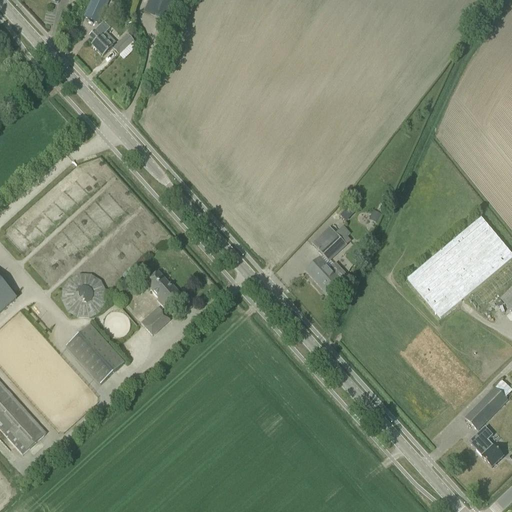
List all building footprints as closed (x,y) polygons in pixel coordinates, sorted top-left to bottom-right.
[(90,0),(83,18),(98,25),(108,0),(90,0)] [(148,0),(144,12),(173,23),(182,0),(148,0)] [(89,37),(95,43),(91,47),(102,58),(111,49),(101,38),(109,30),(103,23),(89,37)] [(112,50),(118,56),(132,42),(126,36),(112,50)] [(372,212),(370,221),(378,222),(380,214),(372,212)] [(407,281),(440,320),(511,260),(511,256),(481,219),(407,281)] [(321,257),(323,258),(328,264),(346,248),(340,241),(343,238),(338,232),(334,235),(328,229),(311,245),(321,257)] [(305,272),(326,295),(346,277),(335,265),(329,271),(319,260),(305,272)] [(19,268),(37,288),(41,284),(23,265),(19,268)] [(144,285),(160,303),(159,304),(163,309),(179,295),(172,287),(170,288),(157,274),(151,279),(150,278),(145,283),(146,284),(144,285)] [(97,277),(77,277),(64,282),(63,305),(69,317),(92,318),(103,313),(104,292),(97,277)] [(0,282),(0,313),(16,300),(0,282)] [(511,292),(501,302),(511,314),(511,292)] [(140,325),(152,337),(158,332),(146,319),(140,325)] [(65,348),(100,387),(124,365),(89,327),(65,348)] [(0,431),(22,457),(45,436),(0,385),(0,431)] [(495,388),(464,419),(478,432),(491,418),(508,401),(506,399),(495,389),(495,388)] [(510,432),(500,421),(490,430),(500,441),(510,432)] [(493,448),(487,442),(493,437),(485,428),(468,444),(476,452),(482,458),(482,459),(492,469),(504,458),(494,447),(493,448)]
